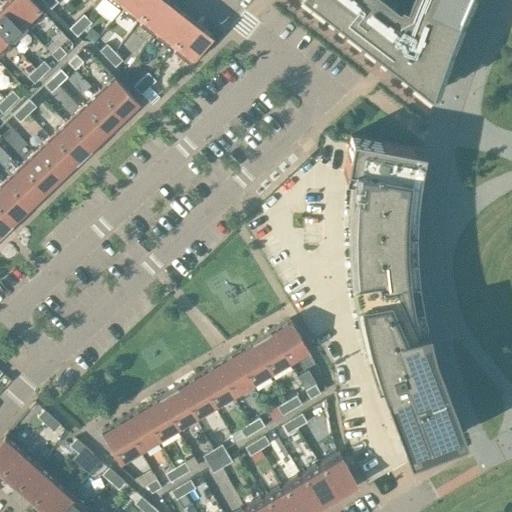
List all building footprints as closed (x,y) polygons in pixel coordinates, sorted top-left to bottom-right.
[(44,12),(32,0),(4,0),(3,2),(28,28),(44,12)] [(56,0),(43,0),(51,8),(58,1),(56,0)] [(109,0),(120,8),(126,0),(109,0)] [(126,0),(120,8),(137,22),(153,0),(126,0)] [(168,0),(153,0),(137,22),(154,35),(176,6),(168,0)] [(320,0),(437,91),(473,0),(320,0)] [(28,28),(3,2),(0,4),(0,30),(12,43),(28,28)] [(176,6),(154,35),(171,48),(193,20),(176,6)] [(77,20),(84,27),(92,19),(85,12),(77,20)] [(77,20),(69,28),(76,35),(84,27),(77,20)] [(193,20),(171,48),(188,62),(211,34),(193,20)] [(92,27),(85,35),(93,42),(99,34),(92,27)] [(0,54),(12,43),(0,30),(0,54)] [(58,45),(50,52),(57,60),(65,52),(58,45)] [(116,53),(109,45),(101,52),(109,60),(116,53)] [(75,53),(67,61),(74,68),(82,60),(75,53)] [(116,53),(109,60),(117,68),(124,61),(116,53)] [(35,67),(42,74),(50,67),(43,59),(35,67)] [(35,67),(27,75),(33,82),(42,74),(35,67)] [(52,76),(59,83),(67,75),(60,68),(52,76)] [(142,78),(149,85),(157,78),(150,70),(142,78)] [(96,91),(122,118),(138,102),(112,75),(96,91)] [(52,76),(43,83),(50,91),(59,83),(52,76)] [(142,78),(134,86),(140,93),(149,85),(142,78)] [(3,97),(10,104),(18,96),(11,89),(3,97)] [(122,118),(96,91),(81,106),(106,133),(122,118)] [(3,97),(0,100),(0,109),(2,112),(10,104),(3,97)] [(20,105),(27,113),(35,105),(28,98),(20,105)] [(20,105),(12,113),(19,120),(27,113),(20,105)] [(106,133),(81,106),(65,121),(90,148),(106,133)] [(90,148),(65,121),(49,136),(75,163),(90,148)] [(420,300),(416,278),(416,275),(414,254),(413,251),(413,232),(413,228),(413,226),(414,204),(414,201),(416,183),(416,180),(417,178),(422,151),(422,148),(350,134),(342,174),(366,177),(364,197),(364,198),(362,224),(362,225),(363,253),(363,254),(365,280),(366,281),(370,309),(370,310),(376,335),(377,336),(385,363),(386,366),(376,369),(378,375),(382,387),(381,387),(393,419),(402,442),(406,454),(463,433),(458,420),(452,404),(450,399),(446,389),(442,378),(440,372),(438,366),(430,369),(423,352),(432,349),(433,350),(434,350),(433,347),(430,337),(426,327),(424,319),(420,303),(420,300)] [(75,163),(49,136),(33,151),(59,178),(75,163)] [(59,178),(33,151),(18,166),(43,193),(59,178)] [(43,193),(18,166),(2,181),(27,208),(43,193)] [(27,208),(2,181),(0,182),(0,210),(12,223),(27,208)] [(0,233),(12,223),(0,210),(0,233)] [(308,350),(289,318),(270,329),(289,361),(308,350)] [(251,340),(270,372),(289,361),(270,329),(251,340)] [(232,351),(251,383),(270,372),(251,340),(232,351)] [(213,362),(233,395),(251,383),(232,351),(213,362)] [(195,374),(214,406),(233,395),(213,362),(195,374)] [(176,385),(195,417),(214,406),(195,374),(176,385)] [(309,397),(319,391),(314,383),(304,389),(309,397)] [(157,396),(176,428),(195,417),(176,385),(157,396)] [(286,399),(291,408),(301,402),(296,394),(286,399)] [(139,407),(158,439),(176,428),(157,396),(139,407)] [(286,399),(276,405),(282,414),(291,408),(286,399)] [(51,415),(43,407),(42,408),(36,415),(45,423),(51,415)] [(120,418),(139,450),(158,439),(139,407),(120,418)] [(291,417),(296,426),(306,420),(301,411),(291,417)] [(51,415),(45,423),(53,430),(59,423),(60,423),(51,415)] [(249,422),(254,430),(264,424),(259,416),(249,422)] [(291,417),(281,423),(287,432),(296,426),(291,417)] [(101,429),(120,462),(139,450),(120,418),(101,429)] [(249,422),(239,427),(244,436),(254,430),(249,422)] [(7,431),(0,438),(0,472),(24,446),(7,431)] [(254,439),(259,448),(269,442),(264,434),(254,439)] [(83,444),(75,436),(74,437),(75,437),(68,444),(77,451),(83,444)] [(254,439),(244,445),(249,454),(259,448),(254,439)] [(226,451),(224,448),(221,443),(211,449),(217,457),(226,451)] [(77,451),(72,457),(87,470),(98,458),(83,444),(77,451)] [(24,446),(0,472),(16,487),(40,460),(24,446)] [(211,449),(202,454),(207,463),(217,457),(211,449)] [(355,481),(337,450),(317,461),(335,493),(355,481)] [(222,466),(231,460),(226,451),(217,457),(222,466)] [(207,463),(209,466),(212,471),(222,466),(217,457),(207,463)] [(40,460),(16,487),(32,501),(56,474),(40,460)] [(174,466),(179,475),(189,469),(184,460),(174,466)] [(335,493),(317,461),(298,473),(317,504),(335,493)] [(116,473),(107,465),(106,466),(107,466),(101,473),(109,480),(116,473)] [(174,466),(164,472),(170,480),(179,475),(174,466)] [(116,473),(109,480),(117,488),(123,481),(124,481),(124,480),(116,473)] [(302,511),(317,504),(298,473),(280,484),(296,511),(302,511)] [(56,474),(32,501),(43,511),(51,511),(72,489),(56,474)] [(151,492),(160,486),(155,477),(146,483),(151,492)] [(180,483),(185,492),(194,486),(189,478),(180,483)] [(180,483),(170,489),(175,498),(185,492),(180,483)] [(296,511),(280,484),(261,495),(271,511),(296,511)] [(72,489),(51,511),(81,511),(89,503),(72,489)] [(148,502),(140,494),(133,502),(141,509),(148,502)] [(271,511),(261,495),(242,506),(246,511),(271,511)] [(148,502),(141,509),(144,511),(153,511),(156,509),(148,502)]
